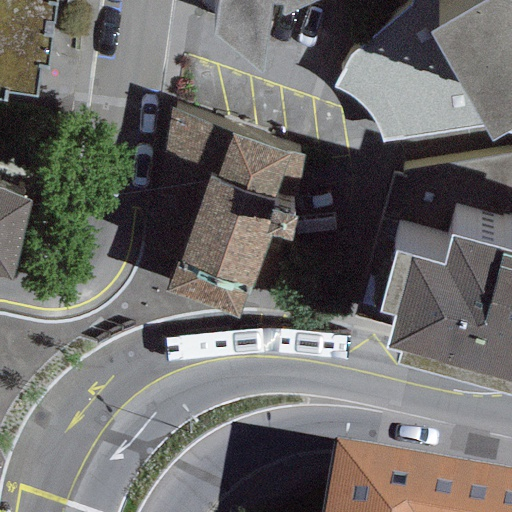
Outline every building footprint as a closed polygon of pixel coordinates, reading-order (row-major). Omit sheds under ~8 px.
[(0,0),(0,53),(6,54),(7,46),(37,50),(41,22),(50,23),(52,0),(0,0)] [(215,0),(212,25),(258,65),(263,65),(263,52),(290,53),(312,0),(215,0)] [(511,0),(411,0),(411,2),(339,66),(342,69),(334,85),(347,91),(355,97),(371,112),(380,127),(383,141),(486,122),(492,132),(511,120),(511,0)] [(304,151),(165,108),(148,241),(177,252),(165,292),(237,313),(246,283),(269,289),(286,234),(288,234),(295,211),(287,209),(304,151)] [(33,192),(0,176),(0,264),(12,267),(33,192)] [(442,259),(393,245),(377,305),(392,309),(383,341),(398,345),(395,356),(511,388),(511,249),(508,248),(509,243),(451,227),(442,259)] [(447,511),(337,492),(332,511),(447,511)]
